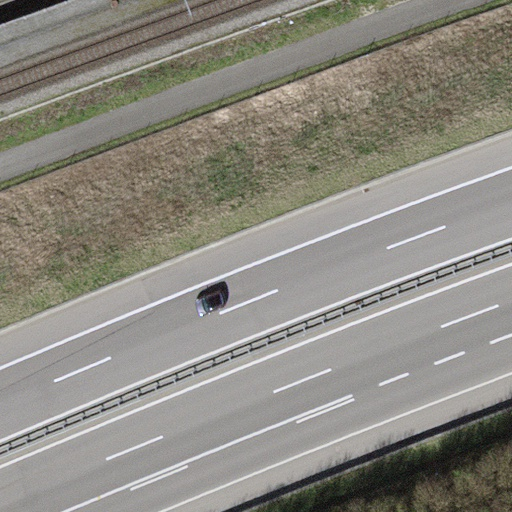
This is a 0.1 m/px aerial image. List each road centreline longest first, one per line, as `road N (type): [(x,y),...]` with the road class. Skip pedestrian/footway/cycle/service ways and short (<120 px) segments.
road 1 (motorway): [(0,504),(511,302)]
road 2 (motorway): [(511,205),(0,407)]
